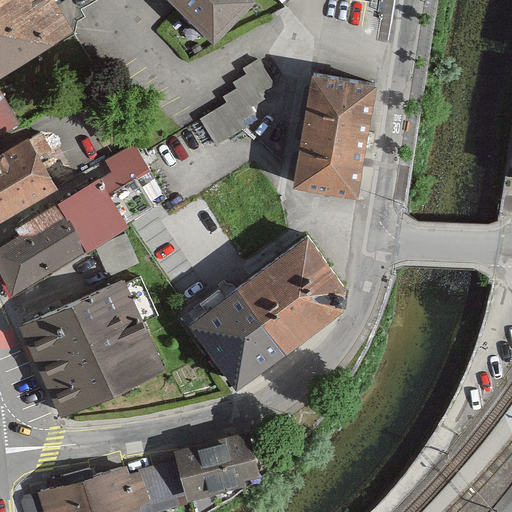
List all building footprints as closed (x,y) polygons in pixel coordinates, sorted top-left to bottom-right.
[(0,0),(0,85),(76,39),(52,0),(0,0)] [(262,7),(254,0),(172,0),(222,48),(262,7)] [(229,106),(203,122),(221,148),(249,130),(244,123),(258,114),(253,108),(268,98),(265,94),(276,87),(260,62),(244,72),(248,78),(234,87),(238,92),(225,100),(229,106)] [(377,78),(311,67),(292,177),(359,188),(377,78)] [(63,193),(32,143),(0,163),(0,222),(4,229),(63,193)] [(0,246),(0,263),(20,297),(134,230),(114,196),(156,171),(140,143),(107,163),(116,178),(0,246)] [(347,283),(306,230),(238,280),(284,344),(344,300),(347,283)] [(284,344),(238,280),(190,315),(237,379),(284,344)] [(128,283),(24,329),(65,420),(168,373),(128,283)] [(249,427),(175,446),(187,497),(246,483),(245,475),(260,471),(249,427)] [(176,511),(179,511),(165,463),(42,498),(46,511),(176,511)]
